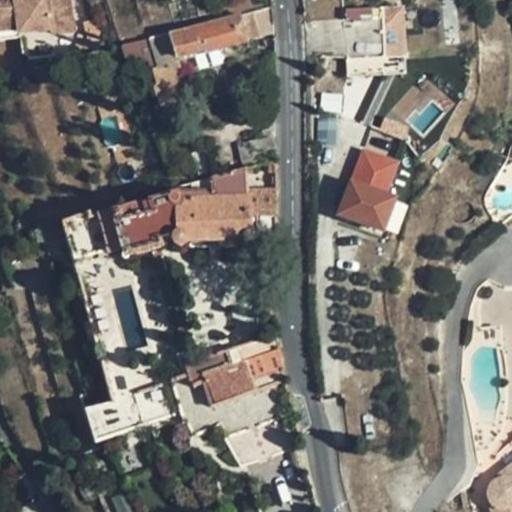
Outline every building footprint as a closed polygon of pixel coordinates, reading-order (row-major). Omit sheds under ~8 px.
[(0,0),(0,32),(21,30),(22,34),(41,32),(42,36),(63,33),(59,0),(0,0)] [(409,55),(407,4),(385,4),(387,55),(409,55)] [(262,37),(254,11),(172,34),(179,60),(206,51),(207,54),(262,37)] [(172,34),(123,46),(128,64),(146,61),(149,71),(150,71),(155,86),(151,87),(159,109),(190,101),(179,60),(172,34)] [(238,145),(241,163),(274,152),(274,140),(238,145)] [(401,162),(367,150),(345,215),(385,229),(395,198),(389,196),(401,162)] [(255,168),(276,162),(274,152),(241,163),(243,171),(249,170),(255,168)] [(278,174),(277,161),(276,162),(255,168),(258,178),(278,174)] [(278,241),(278,188),(249,188),(249,170),(243,171),(212,180),(213,197),(209,197),(209,192),(180,191),(148,201),(150,210),(121,216),(121,213),(89,221),(88,216),(64,225),(75,264),(123,249),(125,258),(160,248),(159,243),(174,238),(174,239),(174,241),(175,241),(175,242),(176,243),(177,244),(178,245),(181,245),(182,245),(184,245),(186,243),(186,242),(187,242),(187,240),(187,239),(278,241)] [(90,412),(100,446),(160,427),(164,437),(219,419),(207,382),(285,357),(279,323),(278,241),(187,239),(187,240),(187,242),(186,242),(186,243),(184,245),(182,245),(181,245),(178,245),(177,244),(176,243),(175,242),(175,241),(174,241),(174,239),(174,238),(159,243),(160,248),(125,258),(123,249),(75,264),(115,404),(90,412)] [(502,328),(482,329),(483,347),(498,348),(504,349),(502,328)] [(285,357),(207,382),(219,419),(291,395),(289,386),(289,380),(285,357)] [(511,511),(511,471),(498,482),(496,483),(495,484),(493,486),(492,488),(491,490),(490,492),(489,495),(489,497),(490,499),(490,501),(490,503),(492,511),(511,511)]
